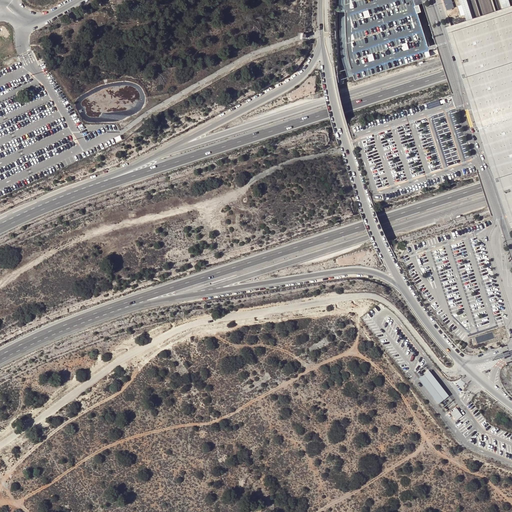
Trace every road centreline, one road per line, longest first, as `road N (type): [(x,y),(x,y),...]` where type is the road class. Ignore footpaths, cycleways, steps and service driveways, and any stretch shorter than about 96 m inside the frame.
road 1 (track): [(18,501),(121,439),(212,421),(339,352),(376,367),(400,394),(424,444),(317,511)]
road 2 (trunk): [(0,356),(146,295),(511,177)]
road 3 (trunk): [(511,53),(104,185),(0,227)]
road 4 (unclassified): [(463,366),(443,369),(390,305),(356,295),(178,329),(0,445)]
road 5 (trunk): [(0,362),(89,323),(205,292),(360,269),(407,294)]
road 6 (track): [(0,490),(15,462),(85,407),(114,395),(155,349),(180,338),(200,331),(274,346),(311,367)]
road 7 (trunk): [(322,41),(307,70),(270,96),(123,171),(0,220)]
road 8 (tertiary): [(322,41),(369,215),(407,294)]
